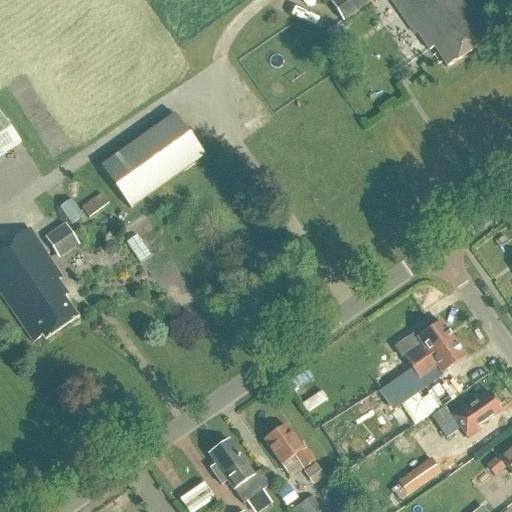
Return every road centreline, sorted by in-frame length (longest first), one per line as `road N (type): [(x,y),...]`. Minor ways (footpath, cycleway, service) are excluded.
road 1 (unclassified): [(61,511),(436,247)]
road 2 (residential): [(511,356),(436,247)]
